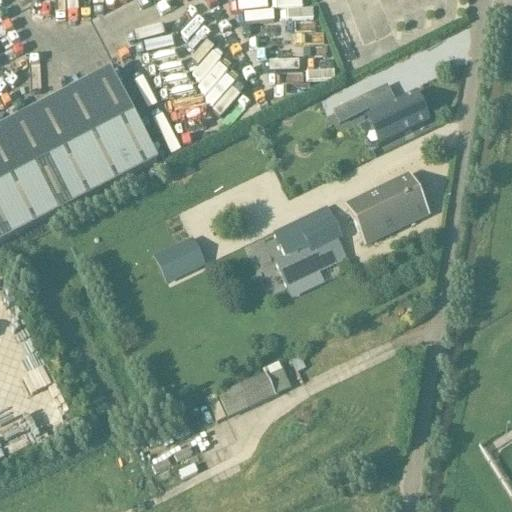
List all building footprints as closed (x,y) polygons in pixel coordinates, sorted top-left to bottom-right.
[(319,0),(351,77),(395,59),(370,0),(319,0)] [(110,74),(0,131),(0,248),(158,166),(110,74)] [(415,95),(363,120),(364,122),(371,119),(383,145),(377,148),(378,150),(430,125),(429,123),(428,123),(415,97),(416,96),(415,95)] [(363,100),(333,114),(339,127),(369,112),(363,100)] [(408,179),(346,209),(365,248),(427,218),(408,179)] [(325,211),(272,236),(285,263),(275,268),(285,290),(345,261),(337,244),(341,243),(339,239),(328,217),(325,211)] [(203,269),(191,243),(155,260),(167,286),(203,269)] [(228,422),(275,400),(264,376),(217,398),(228,422)] [(214,398),(205,402),(216,425),(225,421),(214,398)] [(179,416),(170,420),(181,442),(189,438),(179,416)]
